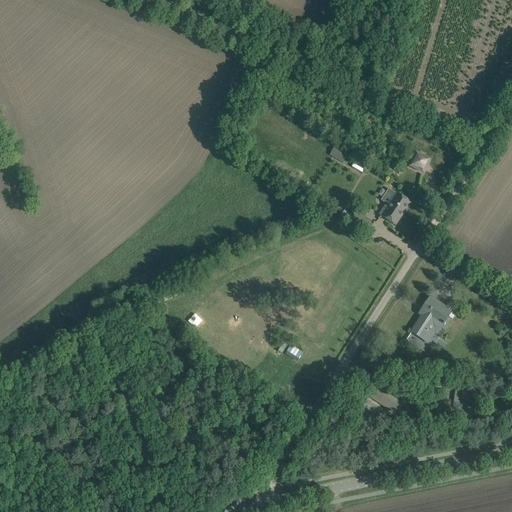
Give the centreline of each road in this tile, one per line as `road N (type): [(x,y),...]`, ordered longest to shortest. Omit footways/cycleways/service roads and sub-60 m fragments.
road 1 (track): [(487,142),(136,0)]
road 2 (unclassified): [(264,507),(264,486),(422,240)]
road 3 (unclassified): [(264,507),(511,451)]
